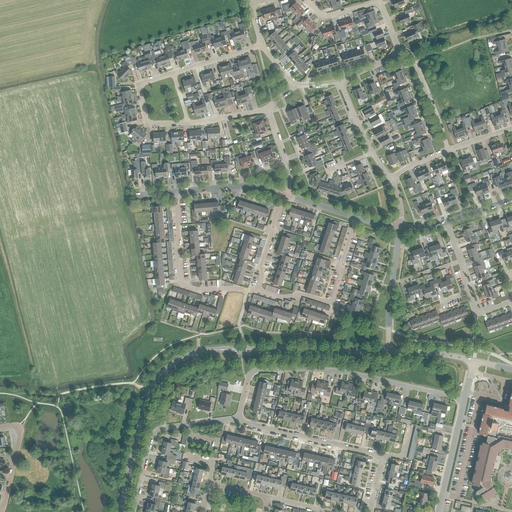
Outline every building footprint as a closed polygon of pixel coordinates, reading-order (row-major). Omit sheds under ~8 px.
[(335,0),(332,0),(326,2),(328,8),(335,5),(336,9),(342,7),(340,1),(336,2),(335,0)] [(291,10),(293,13),(300,7),(296,2),(292,6),(289,4),(283,6),(285,12),(291,10)] [(276,12),(274,7),(268,8),(271,18),(272,20),(277,19),(277,17),(276,12)] [(292,21),(295,24),(301,19),(298,17),(304,11),(300,7),(293,13),(297,17),(292,21)] [(271,18),(268,8),(263,10),(265,19),(271,18)] [(398,17),(401,24),(410,21),(408,14),(413,12),(412,9),(404,12),(405,15),(398,17)] [(367,16),(368,19),(376,16),(374,10),(366,14),(365,11),(358,13),(360,19),(367,16)] [(367,30),(375,27),(374,24),(379,22),(376,16),(368,19),(370,23),(365,24),(367,30)] [(303,31),(306,28),(305,28),(312,22),(308,18),(303,22),(301,19),(295,24),(298,28),(299,27),(303,31)] [(351,18),(345,20),(348,29),(351,28),(353,33),(358,31),(356,24),(353,25),(351,18)] [(337,27),(338,31),(341,39),(346,37),(344,30),(348,29),(345,20),(339,22),(340,26),(337,27)] [(305,28),(306,28),(310,33),(316,26),(312,22),(305,28)] [(240,30),(237,31),(240,40),(245,38),(243,32),(247,31),(244,23),(238,25),(240,30)] [(421,38),(418,32),(419,32),(418,31),(421,29),(419,23),(413,26),(415,30),(405,34),(408,41),(416,37),(417,39),(421,38)] [(328,27),(330,36),(334,35),(335,40),(341,39),(338,31),(335,32),(333,26),(328,27)] [(324,38),(330,36),(328,27),(322,29),(324,38)] [(232,29),(226,31),(229,39),(232,38),(234,42),(240,40),(237,31),(234,33),(232,29)] [(374,33),(377,41),(380,39),(380,38),(383,37),(384,36),(382,30),(374,33)] [(221,37),(218,38),(221,46),(226,44),(225,40),(229,39),(226,31),(220,33),(221,37)] [(278,35),(275,31),(268,37),(272,41),(278,35)] [(210,33),(206,34),(207,37),(209,42),(209,44),(213,43),(215,48),(221,46),(218,38),(214,39),(213,35),(211,36),(210,33)] [(202,43),(199,44),(202,52),(207,50),(205,43),(209,42),(207,37),(206,34),(203,35),(200,36),(202,43)] [(272,41),(275,45),(282,40),(278,35),(272,41)] [(380,39),(377,41),(375,41),(378,47),(381,46),(382,48),(383,48),(386,47),(386,46),(385,44),(386,44),(383,37),(380,38),(380,39)] [(497,43),(498,47),(507,45),(505,39),(497,41),(496,37),(490,39),(491,43),(492,42),(493,44),(497,43)] [(285,44),(282,40),(275,45),(278,49),(285,44)] [(199,44),(198,41),(195,42),(194,41),(188,43),(190,48),(194,47),(196,54),(202,52),(199,44)] [(164,45),(166,50),(164,50),(165,55),(162,56),(164,65),(170,63),(168,56),(172,55),(168,44),(165,45),(164,45)] [(278,49),(282,54),(289,48),(285,44),(278,49)] [(180,51),(183,59),(189,57),(185,45),(183,45),(184,49),(180,51)] [(507,45),(498,47),(499,51),(494,52),(495,54),(500,53),(508,51),(507,45)] [(183,59),(180,51),(177,52),(176,48),(174,48),(173,46),(170,47),(172,55),(175,54),(178,61),(183,59)] [(360,58),(365,57),(364,51),(366,50),(365,48),(357,50),(360,58)] [(143,61),(145,70),(151,68),(149,60),(152,59),(150,51),(149,50),(144,52),(145,56),(141,58),(142,61),(143,61)] [(153,50),(150,51),(152,59),(152,60),(156,59),(158,67),(164,65),(162,56),(161,53),(155,55),(153,50)] [(298,55),(295,51),(288,57),(291,61),(298,55)] [(124,68),(121,70),(128,76),(132,72),(127,67),(130,65),(133,64),(131,58),(131,59),(130,55),(124,57),(125,61),(121,65),(124,68)] [(298,55),(291,61),(295,65),(302,60),(298,55)] [(131,58),(133,64),(133,65),(137,64),(139,72),(145,70),(143,61),(142,61),(139,63),(138,59),(136,60),(135,57),(131,58)] [(249,57),(243,59),(246,67),(249,66),(251,73),(257,71),(255,64),(251,65),(249,57)] [(239,68),(236,69),(239,79),(243,77),(241,74),(243,73),(242,68),(246,67),(243,59),(237,61),(239,68)] [(298,69),(305,64),(302,60),(295,65),(298,69)] [(224,65),(227,73),(231,72),(232,76),(234,76),(235,80),(239,79),(236,69),(233,70),(230,63),(224,65)] [(298,69),(302,74),(304,72),(309,68),(305,64),(298,69)] [(511,64),(504,66),(505,70),(501,71),(501,73),(506,72),(511,70),(511,64)] [(223,74),(227,73),(224,65),(219,67),(221,75),(223,79),(225,79),(223,74)] [(128,76),(121,70),(119,73),(116,70),(114,72),(123,81),(128,76)] [(394,76),(396,79),(404,76),(402,70),(394,73),(393,70),(386,73),(388,78),(394,76)] [(212,71),(207,73),(209,81),(213,80),(214,84),(216,84),(215,79),(212,71)] [(209,81),(207,73),(201,74),(203,83),(205,87),(207,87),(206,82),(209,81)] [(404,76),(396,79),(397,82),(393,84),(394,86),(398,85),(406,81),(404,76)] [(194,77),(188,78),(191,87),(194,86),(196,90),(198,89),(196,85),(194,77)] [(191,87),(188,78),(182,80),(185,88),(186,93),(188,92),(187,88),(191,87)] [(376,88),(374,82),(367,85),(371,94),(375,93),(375,95),(381,93),(379,87),(376,88)] [(510,91),(511,91),(511,84),(509,85),(510,89),(505,90),(506,92),(500,94),(501,97),(508,96),(507,92),(510,91)] [(246,94),(242,95),(245,104),(251,102),(248,94),(252,93),(250,86),(244,88),(246,94)] [(357,99),(361,98),(362,100),(367,98),(365,92),(362,93),(360,88),(354,90),(357,99)] [(399,93),(400,97),(409,94),(406,88),(398,91),(394,93),(395,95),(399,93)] [(117,97),(117,99),(132,96),(130,90),(120,92),(121,96),(117,97)] [(245,104),(242,95),(238,96),(237,92),(235,93),(236,97),(239,105),(245,104)] [(219,96),(220,99),(223,107),(229,105),(226,97),(225,93),(222,93),(223,95),(219,96)] [(323,101),(324,103),(334,99),(332,94),(325,97),(326,100),(323,101)] [(409,94),(400,97),(402,100),(397,102),(398,104),(403,102),(411,99),(409,94)] [(132,96),(117,99),(118,101),(122,100),(123,104),(133,102),(132,96)] [(223,107),(220,99),(217,100),(215,96),(213,96),(214,101),(217,109),(223,107)] [(501,99),(504,107),(508,105),(507,103),(508,103),(508,101),(510,101),(508,96),(501,99)] [(386,101),(385,98),(374,104),(376,106),(386,101)] [(203,104),(199,106),(202,114),(208,112),(205,104),(204,99),(201,100),(203,104)] [(202,114),(199,106),(196,107),(194,102),(192,103),(193,108),(196,116),(202,114)] [(304,105),(295,108),(299,118),(303,116),(304,120),(310,118),(308,114),(313,112),(311,106),(306,108),(304,105)] [(325,112),(326,114),(336,110),(334,105),(329,107),(327,107),(328,110),(325,112)] [(406,110),(407,114),(415,111),(413,105),(405,108),(401,110),(401,112),(406,110)] [(121,115),(122,117),(136,114),(134,107),(124,110),(125,114),(121,115)] [(369,117),(370,119),(377,116),(372,107),(363,112),(367,118),(369,117)] [(299,118),(295,108),(286,112),(291,124),(297,122),(296,119),(299,118)] [(502,110),(501,110),(499,110),(501,115),(497,116),(500,124),(506,122),(503,114),(502,110)] [(408,117),(401,120),(403,125),(411,122),(413,121),(412,119),(417,116),(415,111),(407,114),(408,117)] [(500,124),(497,116),(493,117),(492,113),(490,114),(491,118),(494,126),(500,124)] [(136,114),(122,117),(122,119),(126,118),(127,122),(137,120),(136,114)] [(338,114),(331,117),(332,120),(329,121),(330,123),(333,122),(340,119),(338,114)] [(378,115),(377,116),(370,119),(369,120),(372,126),(381,121),(378,115)] [(482,121),(478,123),(481,131),(487,129),(484,121),(482,116),(480,117),(482,121)] [(470,117),(466,118),(469,126),(472,125),(475,133),(481,131),(478,123),(475,124),(473,119),(471,120),(470,117)] [(463,128),(459,129),(462,137),(468,135),(465,127),(469,126),(466,118),(462,119),(463,123),(461,123),(463,128)] [(247,122),(250,131),(255,129),(264,126),(262,120),(256,122),(255,119),(249,121),(249,122),(248,123),(247,122)] [(405,128),(409,126),(410,128),(414,127),(416,130),(424,127),(422,121),(413,124),(412,125),(411,122),(403,125),(405,128)] [(333,132),(334,134),(346,130),(344,124),(335,127),(337,131),(333,132)] [(462,137),(459,129),(456,130),(454,126),(452,127),(451,124),(447,125),(450,133),(454,131),(456,139),(462,137)] [(380,139),(387,135),(389,134),(388,131),(387,131),(384,125),(373,132),(376,138),(378,137),(380,139)] [(137,126),(128,136),(131,139),(130,140),(132,141),(142,130),(137,126)] [(264,126),(255,129),(256,133),(253,134),(255,139),(261,137),(260,134),(266,132),(264,126)] [(424,127),(416,130),(417,133),(413,135),(414,137),(418,136),(426,133),(424,127)] [(142,130),(132,141),(135,143),(136,142),(139,144),(147,134),(142,130)] [(339,135),(340,138),(346,135),(346,136),(348,135),(346,130),(334,134),(335,137),(339,135)] [(296,138),(299,143),(307,140),(305,134),(296,138)] [(340,138),(341,141),(338,142),(339,144),(348,140),(346,136),(346,135),(340,138)] [(387,135),(380,139),(379,140),(382,146),(391,141),(387,135)] [(421,144),(422,147),(430,144),(428,138),(420,141),(419,138),(411,141),(413,145),(416,144),(417,145),(421,144)] [(306,147),(308,150),(316,147),(315,143),(311,144),(311,142),(308,143),(307,140),(299,143),(301,149),(306,147)] [(500,142),(495,144),(498,153),(501,152),(502,155),(507,153),(505,148),(502,149),(500,142)] [(430,144),(422,147),(424,150),(419,152),(420,154),(424,153),(425,153),(433,150),(430,144)] [(150,145),(142,146),(143,154),(151,153),(150,145)] [(268,150),(265,151),(268,161),(274,159),(272,152),(275,151),(273,145),(267,146),(268,150)] [(350,145),(344,148),(345,150),(342,152),(343,154),(346,152),(352,150),(350,145)] [(304,156),(306,162),(315,158),(314,155),(316,154),(315,152),(318,151),(316,147),(308,150),(309,154),(304,156)] [(483,148),(477,150),(480,160),(481,160),(486,158),(487,161),(491,160),(487,150),(484,151),(483,148)] [(406,149),(396,153),(399,160),(400,162),(407,160),(406,158),(409,157),(406,149)] [(268,161),(265,151),(262,152),(261,150),(255,151),(257,157),(260,156),(262,163),(268,161)] [(249,156),(245,157),(249,166),(254,164),(252,158),(255,157),(253,151),(248,153),(249,156)] [(399,160),(396,153),(394,154),(394,153),(387,156),(391,165),(397,162),(397,161),(399,160)] [(471,155),(465,157),(468,166),(472,164),(474,170),(479,168),(477,162),(474,163),(471,155)] [(224,163),(220,164),(221,172),(227,172),(227,165),(230,165),(229,156),(224,157),(224,163)] [(249,166),(245,157),(240,159),(239,156),(236,157),(238,163),(241,162),(243,168),(249,166)] [(468,166),(465,157),(460,160),(463,168),(465,172),(467,171),(465,167),(468,166)] [(315,158),(306,162),(309,167),(314,165),(316,169),(323,166),(324,166),(324,165),(321,160),(316,162),(315,158)] [(221,172),(220,164),(217,164),(216,160),(210,161),(211,168),(215,167),(215,173),(221,172)] [(131,170),(128,170),(128,175),(131,175),(132,179),(138,178),(137,173),(137,171),(140,171),(139,162),(139,161),(135,161),(134,161),(134,164),(133,164),(134,169),(131,169),(131,170)] [(195,176),(201,175),(200,166),(197,167),(197,161),(191,161),(192,170),(195,169),(195,176)] [(443,161),(438,163),(441,172),(447,170),(443,161)] [(146,162),(139,162),(140,174),(143,173),(144,177),(150,177),(149,168),(146,168),(146,162)] [(160,167),(161,177),(163,176),(163,177),(167,177),(167,172),(170,172),(169,163),(163,164),(164,167),(160,167)] [(183,163),(180,164),(180,167),(181,176),(183,176),(183,177),(187,177),(187,172),(186,169),(189,169),(189,163),(183,163)] [(353,170),(354,172),(363,168),(361,163),(355,166),(356,169),(353,170)] [(441,172),(438,163),(432,165),(436,174),(437,176),(434,177),(436,183),(441,181),(438,173),(441,172)] [(161,177),(160,167),(157,167),(157,164),(151,165),(152,170),(155,170),(156,178),(159,178),(159,177),(161,177)] [(177,164),(171,164),(172,170),(175,170),(175,173),(176,178),(179,177),(181,176),(180,167),(180,164),(177,164)] [(427,168),(421,170),(425,179),(430,176),(427,168)] [(425,179),(421,170),(415,172),(419,181),(425,179)] [(317,174),(316,172),(310,175),(313,182),(319,180),(321,179),(319,174),(317,174)] [(359,176),(360,179),(356,180),(357,183),(369,178),(367,172),(365,173),(359,176)] [(501,180),(499,176),(493,178),(496,186),(500,185),(501,189),(507,187),(504,179),(501,180)] [(420,191),(417,184),(414,185),(411,177),(405,180),(409,188),(412,187),(415,194),(420,191)] [(369,178),(357,183),(358,185),(362,183),(363,186),(372,183),(369,178)] [(483,184),(480,185),(483,194),(489,191),(486,185),(490,184),(488,178),(482,180),(483,184)] [(313,182),(315,187),(318,188),(317,190),(323,192),(325,183),(320,181),(319,180),(313,182)] [(332,181),(330,180),(328,184),(325,183),(323,192),(328,193),(332,181)] [(351,184),(349,185),(348,183),(343,185),(343,187),(344,187),(346,193),(354,190),(351,184)] [(483,194),(480,185),(477,186),(475,183),(469,185),(471,191),(475,189),(477,196),(483,194)] [(333,195),(338,197),(339,194),(342,195),(346,193),(344,187),(343,187),(341,188),(336,186),(333,195)] [(452,195),(448,197),(451,205),(457,203),(454,197),(458,196),(455,188),(450,190),(452,195)] [(451,205),(448,197),(447,194),(444,195),(445,198),(442,199),(446,207),(451,205)] [(430,202),(425,204),(428,212),(433,210),(431,204),(435,203),(432,196),(428,197),(430,202)] [(242,214),(243,210),(245,202),(239,200),(237,208),(241,210),(240,214),(241,214),(242,214)] [(428,212),(425,204),(419,206),(417,201),(413,203),(416,210),(420,208),(422,214),(428,212)] [(218,202),(212,202),(213,211),(217,211),(218,215),(223,214),(223,211),(226,211),(225,205),(219,206),(218,202)] [(248,216),(249,212),(248,212),(251,204),(245,202),(243,210),(247,211),(245,216),(248,216)] [(201,212),(200,203),(194,204),(194,210),(191,210),(192,217),(196,217),(195,213),(199,212),(200,216),(202,216),(202,212),(201,212)] [(253,218),(255,214),(254,214),(257,206),(251,204),(248,212),(249,212),(252,213),(251,217),(253,218)] [(152,213),(154,213),(163,212),(162,206),(157,206),(157,205),(151,205),(152,213)] [(259,220),(260,216),(263,208),(257,206),(254,214),(255,214),(258,215),(257,219),(259,220)] [(294,222),(295,218),(294,217),(297,209),(291,207),(288,216),(293,217),(291,221),(293,222),(294,222)] [(260,216),(264,217),(263,221),(265,222),(266,217),(268,209),(263,208),(260,216)] [(299,224),(301,220),(300,219),(303,211),(297,209),(294,217),(295,218),(298,219),(297,223),(299,223),(299,224)] [(305,225),(306,221),(308,213),(303,211),(300,219),(301,220),(304,221),(303,225),(304,225),(305,225)] [(306,221),(310,223),(308,227),(311,227),(312,223),(314,215),(308,213),(306,221)] [(497,229),(494,219),(492,220),(493,221),(489,222),(492,229),(489,230),(491,236),(496,234),(495,230),(497,229)] [(496,219),(494,219),(497,229),(500,228),(502,232),(507,230),(505,225),(505,224),(502,225),(500,219),(497,220),(496,219)] [(333,224),(328,222),(327,228),(335,231),(337,232),(340,223),(334,221),(333,224)] [(463,230),(465,236),(472,233),(471,230),(474,229),(472,224),(466,226),(467,229),(463,230)] [(327,228),(325,234),(333,237),(335,231),(327,228)] [(472,233),(465,236),(467,242),(471,241),(472,243),(478,241),(475,232),(473,233),(472,233)] [(246,235),(244,241),(252,243),(254,237),(259,239),(260,236),(251,233),(250,236),(246,235)] [(282,236),(280,242),(288,244),(289,241),(293,242),(295,235),(287,233),(286,237),(282,236)] [(325,234),(323,240),(331,242),(333,237),(325,234)] [(371,248),(371,250),(380,253),(381,251),(379,251),(380,248),(374,246),(376,240),(370,238),(367,246),(371,248)] [(258,248),(259,246),(252,243),(244,241),(242,240),(240,246),(242,246),(250,249),(252,246),(258,248)] [(323,240),(321,245),(329,248),(331,242),(323,240)] [(280,242),(278,247),(287,250),(287,247),(290,248),(291,245),(288,244),(280,242)] [(439,242),(434,244),(437,253),(440,253),(441,257),(447,255),(445,249),(442,250),(439,242)] [(431,254),(428,255),(430,259),(430,261),(436,259),(434,254),(437,253),(434,244),(431,245),(432,246),(429,247),(431,254)] [(468,250),(470,256),(478,253),(476,249),(479,248),(477,244),(471,246),(472,249),(468,250)] [(329,248),(321,245),(319,251),(327,254),(329,248)] [(242,246),(240,252),(249,255),(250,249),(242,246)] [(277,253),(285,255),(286,252),(289,253),(290,251),(287,250),(278,247),(277,253)] [(419,247),(417,248),(420,257),(423,256),(424,261),(430,259),(428,255),(428,253),(425,254),(422,248),(419,249),(419,247)] [(420,257),(417,248),(414,249),(415,250),(412,251),(413,255),(409,257),(410,261),(412,260),(413,265),(419,263),(417,258),(420,257)] [(504,262),(510,260),(508,252),(504,253),(503,250),(498,252),(498,253),(500,257),(500,258),(503,257),(504,262)] [(239,258),(240,258),(241,258),(247,260),(249,255),(240,252),(239,258)] [(282,257),(281,260),(280,260),(289,263),(290,257),(285,255),(277,253),(276,255),(282,257)] [(476,260),(477,263),(483,261),(482,256),(479,257),(478,253),(470,256),(472,262),(476,260)] [(368,258),(367,261),(377,264),(377,262),(376,261),(377,258),(365,254),(364,257),(368,258)] [(317,257),(315,263),(323,266),(329,268),(331,262),(317,257)] [(240,258),(239,264),(247,267),(248,263),(253,265),(254,263),(254,262),(247,260),(241,258),(240,258)] [(280,262),(279,266),(287,269),(289,263),(280,260),(281,260),(275,258),(275,261),(280,262)] [(367,267),(374,269),(375,266),(376,266),(377,264),(367,261),(366,264),(362,262),(361,265),(357,263),(357,264),(351,262),(351,265),(366,270),(367,267)] [(474,267),(476,273),(484,270),(482,267),(485,266),(483,261),(477,263),(478,266),(474,267)] [(315,263),(313,269),(322,272),(327,273),(328,271),(322,269),(323,266),(315,263)] [(239,264),(237,270),(245,272),(246,269),(251,271),(252,268),(247,267),(239,264)] [(278,268),(277,271),(277,272),(285,274),(287,269),(279,266),(274,264),(273,267),(278,268)] [(313,269),(312,275),(320,277),(325,279),(326,277),(321,275),(322,272),(313,269)] [(237,270),(235,275),(243,278),(244,275),(249,276),(250,274),(245,272),(237,270)] [(275,277),(283,280),(284,278),(286,278),(287,275),(285,274),(277,272),(277,271),(272,270),(271,272),(276,274),(275,277)] [(484,270),(476,273),(478,279),(482,278),(483,280),(490,278),(488,273),(485,274),(484,270)] [(365,275),(364,278),(373,281),(374,278),(373,278),(374,275),(361,271),(360,273),(365,275)] [(198,273),(198,272),(193,273),(193,275),(198,275),(199,279),(204,278),(204,281),(206,281),(206,278),(207,278),(207,272),(198,273)] [(447,281),(444,282),(448,291),(450,290),(450,289),(453,288),(450,281),(453,280),(451,274),(446,276),(447,281)] [(243,278),(235,275),(235,276),(233,275),(231,281),(241,284),(242,280),(248,282),(248,280),(243,278)] [(312,275),(310,280),(318,283),(323,285),(324,282),(319,281),(320,277),(312,275)] [(275,277),(270,276),(269,278),(274,280),(273,283),(281,286),(283,280),(275,277)] [(440,278),(435,280),(437,286),(440,285),(442,292),(445,290),(446,292),(448,291),(444,282),(442,283),(440,278)] [(482,286),(485,292),(492,289),(491,285),(494,284),(492,279),(486,281),(487,284),(482,286)] [(310,280),(308,286),(316,289),(321,291),(322,288),(317,287),(318,283),(310,280)] [(427,285),(428,288),(432,297),(434,296),(433,295),(436,294),(434,287),(437,286),(435,280),(429,282),(430,284),(427,285)] [(361,285),(361,288),(370,291),(371,289),(369,288),(370,285),(358,281),(357,284),(361,285)] [(414,284),(412,285),(415,294),(418,293),(421,300),(423,299),(421,292),(418,286),(418,284),(415,285),(414,284)] [(424,284),(418,286),(421,292),(423,291),(426,298),(429,296),(429,298),(432,297),(428,288),(425,289),(424,284)] [(415,294),(412,285),(410,286),(410,287),(407,288),(409,294),(406,296),(408,302),(414,300),(413,295),(415,294)] [(316,289),(308,286),(306,292),(319,296),(320,294),(315,292),(316,289)] [(352,289),(351,293),(357,295),(357,296),(361,297),(362,294),(367,296),(368,293),(369,293),(370,291),(361,288),(360,291),(352,289)] [(498,297),(495,288),(492,289),(485,292),(487,298),(491,296),(492,299),(498,297)] [(353,300),(353,303),(362,306),(363,304),(361,303),(362,300),(360,300),(361,297),(357,296),(357,295),(351,293),(349,299),(353,300)] [(211,308),(209,316),(215,318),(216,313),(219,314),(224,299),(220,297),(217,307),(218,307),(217,309),(211,308)] [(167,307),(173,309),(176,300),(170,299),(167,307)] [(173,311),(178,312),(179,310),(181,302),(176,300),(173,309),(173,311)] [(184,314),(185,312),(187,304),(181,302),(179,310),(178,312),(184,314)] [(209,304),(206,303),(206,306),(203,314),(209,316),(211,308),(208,306),(209,304)] [(305,306),(306,305),(301,303),(298,312),(302,313),(301,316),(307,318),(310,310),(306,309),(307,307),(305,306)] [(361,308),(362,306),(353,303),(352,306),(347,305),(346,310),(352,312),(352,311),(359,314),(361,308)] [(185,312),(190,314),(193,306),(187,304),(185,312)] [(197,312),(203,314),(206,306),(200,304),(199,308),(197,312)] [(247,313),(253,315),(256,307),(250,305),(247,313)] [(196,316),(197,312),(199,308),(193,306),(190,314),(196,316)] [(286,311),(283,320),(289,321),(290,320),(291,316),(295,318),(298,308),(294,306),(292,313),(286,311)] [(462,318),(468,316),(465,306),(458,309),(462,318)] [(253,315),(259,317),(262,309),(256,307),(253,315)] [(272,316),(278,318),(280,310),(275,308),(273,312),(272,316)] [(259,317),(265,319),(267,311),(262,309),(259,317)] [(455,321),(462,318),(458,309),(452,311),(455,321)] [(278,318),(283,320),(286,311),(280,310),(278,318)] [(307,318),(313,320),(316,312),(310,310),(307,318)] [(438,316),(436,310),(430,313),(433,322),(440,320),(438,316)] [(271,321),(272,316),(273,312),(267,311),(265,319),(271,321)] [(448,323),(455,321),(452,311),(445,314),(448,323)] [(313,320),(319,322),(321,314),(316,312),(313,320)] [(427,324),(433,322),(430,313),(423,315),(427,324)] [(321,314),(319,322),(325,324),(327,315),(321,314)] [(440,320),(442,325),(448,323),(445,314),(438,316),(440,320)] [(417,317),(420,327),(427,324),(423,315),(417,317)] [(508,324),(505,315),(498,317),(502,326),(508,324)] [(417,317),(410,320),(410,321),(412,327),(413,329),(420,327),(417,317)] [(502,326),(498,317),(492,319),(495,329),(502,326)] [(492,319),(485,322),(488,331),(495,329),(492,319)] [(291,393),(292,389),(295,390),(297,380),(295,380),(291,379),(290,386),(287,386),(286,391),(291,393)] [(260,381),(258,388),(266,389),(266,388),(267,384),(271,385),(272,383),(268,382),(268,381),(266,380),(263,380),(263,382),(260,381)] [(298,391),(297,394),(304,396),(305,390),(301,389),(302,381),(302,382),(298,381),(299,380),(297,380),(295,390),(298,391)] [(317,394),(318,391),(321,391),(323,381),(321,381),(321,382),(318,381),(318,380),(317,385),(312,384),(310,392),(317,394)] [(321,391),(324,392),(323,395),(329,397),(331,390),(327,389),(329,383),(328,382),(328,383),(325,382),(323,381),(321,391)] [(335,393),(341,395),(342,392),(345,392),(347,382),(346,382),(346,383),(342,382),(342,381),(340,388),(337,387),(335,393)] [(222,393),(220,403),(229,405),(231,395),(225,393),(226,390),(227,390),(228,384),(220,382),(218,388),(224,389),(223,393),(222,393)] [(348,393),(347,396),(355,398),(356,391),(351,390),(353,384),(352,384),(349,383),(347,382),(345,392),(348,393)] [(364,403),(365,400),(368,401),(370,391),(369,390),(368,391),(365,390),(365,389),(363,396),(359,395),(358,402),(364,403)] [(483,414),(480,428),(479,432),(479,433),(478,434),(479,434),(479,433),(482,434),(486,434),(486,435),(488,436),(486,443),(483,442),(482,445),(480,444),(472,481),(473,482),(473,484),(476,485),(476,486),(475,486),(475,488),(476,488),(478,487),(478,488),(479,489),(476,491),(476,494),(478,494),(481,493),(482,494),(481,495),(484,500),(487,498),(488,500),(495,495),(494,494),(496,493),(490,484),(492,483),(490,480),(491,477),(497,451),(504,447),(511,448),(511,390),(509,402),(511,402),(510,405),(509,405),(510,405),(509,408),(507,406),(505,404),(504,407),(506,410),(503,410),(503,408),(503,410),(499,409),(500,408),(487,404),(485,412),(486,413),(486,414),(483,414)] [(371,402),(370,405),(375,406),(377,400),(374,399),(376,392),(375,392),(375,393),(372,392),(372,391),(370,391),(368,401),(371,402)] [(389,401),(388,404),(391,405),(394,393),(394,394),(391,393),(387,392),(386,396),(385,400),(389,401)] [(402,400),(400,399),(400,395),(397,395),(397,394),(396,394),(396,395),(394,394),(394,393),(391,405),(394,405),(394,404),(400,406),(402,400)] [(200,400),(198,409),(209,411),(210,408),(213,409),(216,398),(211,397),(210,402),(200,400)] [(178,401),(178,402),(173,401),(171,410),(179,412),(179,413),(183,414),(185,408),(191,410),(193,403),(191,403),(192,399),(185,398),(184,404),(182,403),(182,402),(182,401),(182,400),(180,400),(179,400),(178,401)] [(409,400),(407,408),(408,408),(411,409),(411,411),(414,412),(414,410),(416,401),(416,402),(413,402),(413,401),(409,401),(409,400)] [(423,412),(421,411),(423,404),(422,403),(422,404),(419,403),(418,403),(416,402),(416,401),(414,410),(414,412),(413,413),(422,415),(423,412)] [(434,403),(432,411),(436,412),(439,412),(441,404),(440,405),(438,404),(434,403)] [(445,414),(447,406),(443,405),(441,405),(441,404),(439,412),(438,416),(441,417),(441,413),(445,414)] [(284,419),(286,412),(287,412),(288,408),(287,408),(287,406),(283,405),(282,407),(284,407),(283,411),(280,411),(281,409),(276,408),(275,414),(278,415),(278,418),(284,419)] [(262,408),(254,406),(253,412),(260,414),(261,409),(265,410),(266,408),(262,407),(262,408)] [(284,419),(290,421),(292,413),(293,414),(294,410),(291,409),(290,413),(287,412),(286,412),(284,419)] [(290,421),(296,422),(298,415),(299,415),(300,411),(298,410),(297,414),(293,414),(292,413),(290,421)] [(298,415),(296,422),(302,424),(304,417),(305,417),(306,412),(304,412),(303,416),(299,415),(298,415)] [(310,426),(316,427),(318,419),(319,420),(320,416),(317,415),(316,419),(312,418),(312,415),(309,415),(307,421),(311,422),(310,426)] [(316,427),(322,428),(324,421),(325,421),(326,417),(323,417),(323,421),(319,420),(318,419),(316,427)] [(322,428),(323,429),(328,430),(330,422),(331,423),(332,419),(330,418),(329,422),(325,421),(324,421),(322,428)] [(328,430),(329,430),(335,431),(336,424),(337,424),(338,420),(336,419),(335,423),(331,423),(330,422),(328,430)] [(345,431),(351,432),(353,424),(354,425),(355,421),(353,420),(352,424),(347,423),(345,429),(345,431)] [(351,432),(357,433),(359,426),(360,426),(361,422),(359,422),(358,426),(354,425),(353,424),(351,432)] [(367,434),(370,424),(365,423),(364,427),(360,426),(359,426),(357,433),(364,435),(364,432),(367,433),(367,434)] [(367,434),(368,433),(369,433),(371,433),(370,437),(376,438),(378,430),(379,431),(380,427),(378,426),(377,430),(373,429),(374,425),(370,424),(367,434)] [(391,433),(391,434),(393,427),(391,426),(390,426),(389,425),(388,433),(385,432),(384,432),(383,439),(389,441),(391,433)] [(435,429),(421,426),(420,430),(434,433),(435,434),(439,435),(440,435),(441,431),(435,429)] [(376,438),(383,439),(384,432),(385,432),(386,428),(384,428),(383,432),(379,431),(378,430),(376,438)] [(391,433),(389,441),(393,442),(395,442),(397,435),(398,431),(396,431),(395,434),(391,434),(391,433)] [(434,441),(442,443),(443,436),(440,435),(435,434),(434,438),(431,438),(431,440),(434,441)] [(232,448),(232,444),(233,436),(227,435),(226,437),(223,436),(221,444),(226,445),(226,443),(230,443),(229,447),(232,448)] [(164,441),(162,447),(170,449),(171,446),(175,446),(176,440),(171,439),(170,443),(164,441)] [(258,442),(252,440),(250,448),(251,448),(255,449),(254,453),(256,454),(256,453),(259,453),(261,446),(257,446),(258,442)] [(440,450),(442,443),(434,441),(431,440),(430,443),(433,444),(432,448),(440,450)] [(270,459),(271,455),(270,455),(271,447),(265,446),(263,453),(268,454),(267,458),(270,459)] [(167,455),(166,458),(172,459),(176,460),(177,456),(173,455),(173,453),(170,452),(170,449),(162,447),(161,453),(167,455)] [(282,462),(283,458),(282,457),(284,450),(277,448),(276,456),(277,456),(281,457),(280,461),(279,461),(278,467),(280,467),(282,462)] [(289,459),(288,462),(292,463),(292,464),(294,465),(297,465),(299,457),(295,457),(296,453),(290,451),(288,459),(289,459)] [(309,466),(309,462),(310,454),(304,453),(302,460),(307,461),(306,465),(309,466)] [(364,462),(361,461),(362,457),(354,455),(352,464),(356,465),(355,466),(363,468),(364,462)] [(423,461),(429,463),(437,465),(438,458),(430,456),(429,460),(424,458),(423,461)] [(159,460),(158,466),(166,468),(167,465),(171,466),(171,464),(175,464),(176,460),(172,459),(166,458),(166,461),(159,460)] [(327,466),(328,466),(332,467),(331,471),(333,471),(333,472),(334,467),(333,467),(335,460),(329,458),(327,466)] [(222,470),(221,473),(221,474),(227,476),(229,468),(230,468),(231,461),(228,460),(227,463),(228,464),(227,468),(222,467),(222,470)] [(392,463),(390,470),(398,471),(399,467),(403,468),(403,465),(399,464),(399,465),(392,463)] [(437,465),(429,463),(427,469),(435,471),(437,465)] [(355,468),(354,471),(354,472),(361,474),(363,468),(355,466),(356,465),(352,464),(351,467),(355,468)] [(227,476),(233,477),(235,470),(236,470),(237,466),(234,465),(233,469),(230,468),(229,468),(227,476)] [(162,477),(168,478),(170,469),(166,468),(158,466),(157,472),(163,473),(162,477)] [(196,469),(195,473),(195,474),(202,476),(204,469),(196,468),(196,467),(192,466),(192,468),(196,469)] [(233,477),(239,479),(241,471),(242,471),(243,467),(241,467),(240,471),(236,470),(235,470),(233,477)] [(241,471),(239,479),(245,480),(246,478),(247,473),(248,473),(249,469),(247,468),(246,472),(242,471),(241,471)] [(361,474),(354,472),(354,471),(350,471),(348,470),(348,472),(354,474),(353,478),(352,479),(360,480),(361,474)] [(194,475),(193,479),(193,480),(201,482),(202,476),(195,474),(195,473),(191,472),(190,474),(194,475)] [(255,482),(262,484),(263,476),(264,476),(265,472),(263,472),(262,476),(257,475),(255,482)] [(262,484),(268,485),(269,478),(270,478),(271,474),(269,473),(268,477),(264,476),(263,476),(262,484)] [(276,479),(274,487),(280,488),(281,486),(285,487),(287,475),(284,474),(283,477),(281,476),(280,480),(277,479),(276,479)] [(276,479),(277,479),(278,475),(275,475),(274,479),(270,478),(269,478),(268,485),(274,487),(276,479)] [(415,480),(414,483),(409,482),(408,486),(421,489),(422,483),(432,485),(434,478),(422,475),(420,481),(415,480)] [(358,487),(360,480),(352,479),(353,478),(345,476),(344,480),(352,481),(351,485),(358,487)] [(396,478),(389,476),(387,482),(395,484),(396,479),(400,480),(400,478),(396,477),(396,478)] [(193,481),(192,485),(192,486),(199,488),(201,482),(193,480),(193,479),(189,478),(189,481),(193,481)] [(290,490),(296,492),(298,484),(299,484),(300,480),(297,480),(297,484),(292,483),(291,486),(290,490)] [(296,492),(302,493),(304,486),(305,486),(306,482),(304,481),(303,485),(299,484),(298,484),(296,492)] [(158,485),(152,484),(151,490),(159,492),(160,488),(163,489),(164,483),(159,482),(158,485)] [(302,493),(303,493),(309,495),(310,487),(311,487),(312,483),(310,483),(309,487),(305,486),(304,486),(302,493)] [(192,486),(192,485),(188,484),(187,487),(191,488),(190,492),(187,492),(186,495),(194,497),(195,494),(198,494),(199,488),(192,486)] [(315,488),(311,487),(310,487),(309,495),(315,496),(315,495),(316,489),(317,489),(318,485),(316,484),(315,488)] [(325,498),(331,500),(333,492),(334,492),(334,488),(332,488),(332,489),(327,488),(325,498)] [(331,500),(337,501),(339,494),(340,494),(341,490),(339,490),(338,489),(337,493),(334,492),(333,492),(331,500)] [(386,489),(384,495),(392,497),(392,496),(393,492),(397,493),(397,491),(393,490),(393,491),(386,489)] [(158,495),(159,492),(151,490),(149,496),(156,497),(155,501),(160,502),(162,496),(158,495)] [(337,501),(343,503),(345,495),(346,495),(347,491),(344,491),(344,495),(340,494),(339,494),(337,501)] [(343,503),(349,504),(351,496),(352,497),(353,493),(351,492),(350,496),(346,495),(345,495),(343,503)] [(426,504),(428,494),(420,492),(418,502),(426,504)] [(351,496),(349,504),(356,505),(357,498),(358,498),(359,494),(357,493),(356,497),(352,497),(351,496)] [(188,503),(187,507),(187,508),(194,510),(196,504),(188,502),(189,501),(184,500),(184,502),(188,503)] [(148,503),(146,509),(155,511),(155,507),(159,508),(160,502),(155,501),(154,504),(148,503)] [(395,503),(391,502),(390,503),(383,501),(381,508),(389,509),(390,506),(396,507),(397,505),(394,504),(395,503)]
